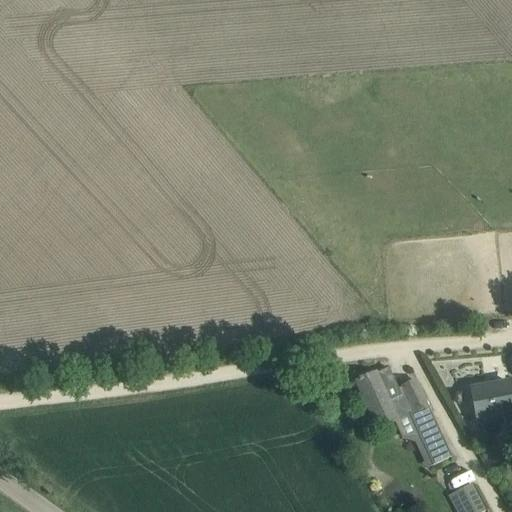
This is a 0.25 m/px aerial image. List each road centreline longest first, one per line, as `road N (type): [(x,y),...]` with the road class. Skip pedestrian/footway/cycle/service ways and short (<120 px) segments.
road 1 (unclassified): [(0,403),(408,347)]
road 2 (unclassified): [(499,511),(408,347)]
